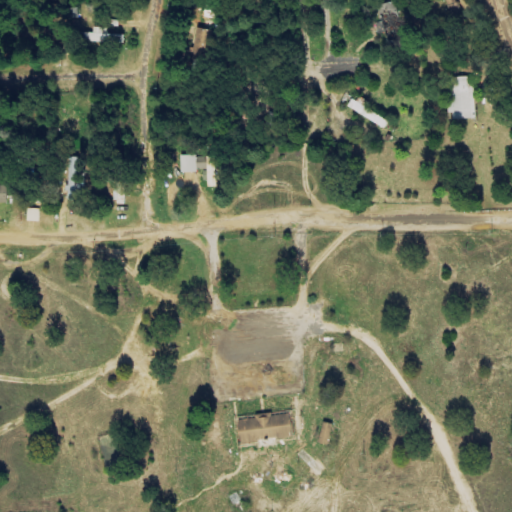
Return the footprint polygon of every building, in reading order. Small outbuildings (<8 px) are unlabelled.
[(110,34),(111,28),(96,27),(96,33),(87,33),(87,42),(127,43),(127,35),(110,34)] [(457,120),(477,119),(476,77),(456,77),(457,120)] [(350,106),(385,129),(390,122),(355,99),(350,106)] [(184,172),(211,172),(211,187),(220,187),(219,156),(184,157),(184,172)] [(71,200),(83,200),(84,157),(72,157),(71,200)] [(0,203),(9,203),(9,185),(0,185),(0,203)] [(42,209),(30,209),(29,221),(42,222),(42,209)] [(241,420),(244,445),(259,443),(260,448),(280,446),(279,440),(296,438),(293,413),(241,420)]
